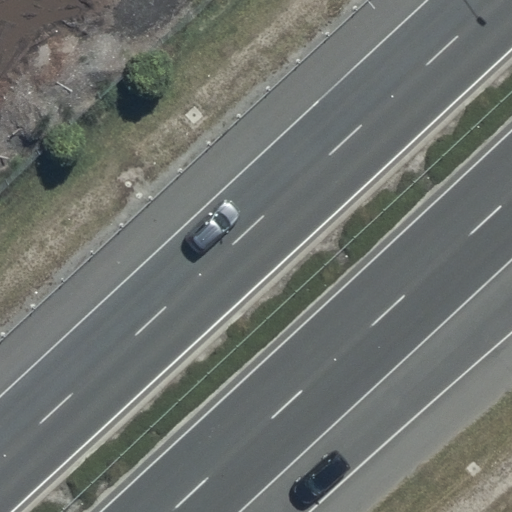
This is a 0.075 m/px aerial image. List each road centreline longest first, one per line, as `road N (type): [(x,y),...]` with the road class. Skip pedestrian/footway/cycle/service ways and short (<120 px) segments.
road 1 (trunk): [(0,461),(496,0)]
road 2 (trunk): [(511,195),(171,511)]
road 3 (trunk): [(511,296),(253,511)]
